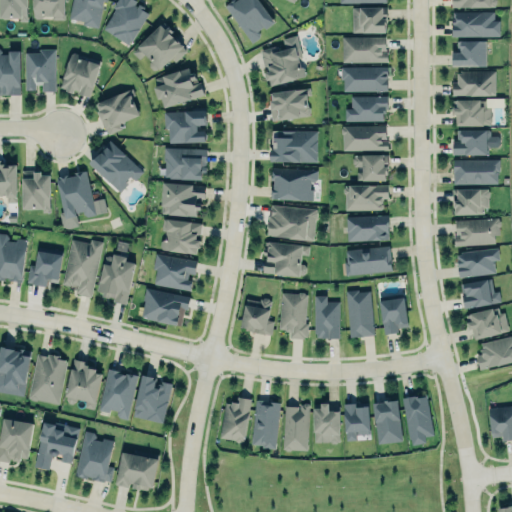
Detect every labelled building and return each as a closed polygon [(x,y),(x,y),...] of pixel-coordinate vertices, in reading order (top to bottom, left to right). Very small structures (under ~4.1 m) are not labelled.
[(0,0),(0,15),(1,16),(2,17),(7,18),(9,16),(18,15),(19,20),(26,20),(26,5),(27,5),(27,0),(0,0)] [(63,18),(63,0),(33,0),(33,14),(35,17),(63,18)] [(71,0),(69,18),(83,21),(82,25),(99,28),(104,0),(71,0)] [(115,7),(112,5),(115,0),(134,0),(133,2),(136,4),(138,1),(151,9),(131,40),(129,39),(126,43),(102,27),(115,7)] [(223,4),(228,0),(261,0),(275,21),(267,27),(262,23),(257,29),(262,37),(250,45),(223,4)] [(386,7),(351,7),(351,32),(386,32),(386,7)] [(450,35),(499,35),(499,18),(493,18),(493,10),(452,10),(453,22),(450,22),(450,35)] [(135,44),(160,22),(183,48),(157,70),(135,44)] [(385,34),(341,35),(341,61),(387,60),(387,50),(385,50),(385,34)] [(485,39),(485,64),(451,64),(451,49),(456,49),(456,39),(485,39)] [(260,48),(274,44),(275,49),(295,44),(295,45),(298,44),(301,56),(298,57),(300,64),(303,65),(304,67),(305,70),(304,74),(270,82),(268,76),(266,77),(264,69),(261,55),(261,54),(260,48)] [(24,51),(38,51),(38,47),(54,47),(55,89),(47,88),(40,89),(40,83),(34,83),(34,88),(24,88),(24,51)] [(0,93),(20,93),(19,48),(8,48),(8,53),(0,53),(0,93)] [(87,94),(91,84),(92,84),(99,62),(87,58),(87,59),(78,56),(79,54),(78,53),(73,51),(70,52),(62,75),(63,75),(60,84),(66,86),(65,88),(71,90),(73,86),(78,88),(77,91),(87,94)] [(202,95),(193,66),(161,75),(164,83),(153,86),(157,100),(161,98),(163,107),(202,95)] [(387,67),(342,66),(341,90),(387,91),(387,67)] [(494,70),(456,71),(456,81),(451,81),(451,95),(495,95),(494,70)] [(270,119),(309,114),(309,111),(310,110),(310,105),(308,104),(307,94),(310,94),(309,84),(268,89),(270,119)] [(103,128),(105,127),(107,133),(121,127),(118,121),(138,113),(131,95),(135,94),(131,86),(97,100),(98,101),(95,102),(97,108),(96,108),(99,115),(98,116),(103,128)] [(350,94),(388,93),(388,107),(385,107),(385,112),(383,112),(383,120),(344,120),(343,106),(350,106),(350,94)] [(488,100),(453,99),(452,125),(488,125),(488,100)] [(163,110),(164,127),(167,127),(168,142),(205,140),(204,128),(196,128),(196,122),(205,122),(204,108),(163,110)] [(385,123),(342,124),(342,125),(340,126),(340,131),(342,132),(342,148),(387,148),(387,139),(381,139),(381,136),(385,136),(385,123)] [(498,146),(498,136),(490,136),(489,128),(453,130),(454,155),(487,154),(487,147),(498,146)] [(316,130),(270,130),(270,161),(316,162),(316,130)] [(109,139),(142,170),(134,179),(129,175),(125,180),(128,183),(119,191),(88,160),(92,155),(93,156),(109,139)] [(163,178),(205,179),(205,148),(164,147),(163,178)] [(385,177),(356,178),(356,170),(362,170),(362,164),(354,164),(354,162),(351,161),(351,157),(353,155),(353,152),(387,152),(387,160),(384,160),(384,163),(387,163),(387,171),(385,171),(385,177)] [(15,164),(2,164),(2,159),(0,159),(0,194),(5,194),(6,202),(16,202),(15,164)] [(452,159),(453,184),(498,183),(498,159),(452,159)] [(270,196),(312,199),(313,188),(309,188),(310,180),(313,180),(316,177),(317,169),(271,166),(271,172),(270,178),(273,178),(273,183),(273,184),(273,187),(270,186),(270,196)] [(56,174),(66,211),(59,213),(63,228),(79,223),(76,213),(81,212),(83,220),(110,213),(105,194),(91,198),(83,167),(56,174)] [(50,171),(21,172),(21,210),(50,209),(50,171)] [(204,185),(162,183),(161,214),(196,216),(196,209),(202,209),(204,185)] [(344,210),(382,209),(382,198),(387,198),(387,184),(343,185),(344,210)] [(454,212),(483,212),(483,206),(487,206),(487,196),(489,195),(489,190),(487,189),(487,187),(479,187),(479,186),(456,186),(456,187),(452,187),(452,200),(453,200),(453,204),(454,204),(454,212)] [(312,238),(315,217),(316,216),(316,210),(315,209),(315,207),(271,203),(271,208),(270,208),(270,214),(268,214),(268,220),(267,220),(266,226),(267,226),(266,234),(275,234),(276,235),(288,235),(289,236),(304,237),(305,238),(312,238)] [(387,214),(345,216),(346,241),(388,239),(387,214)] [(161,248),(196,252),(197,246),(200,247),(201,237),(200,237),(201,222),(191,220),(191,219),(166,216),(166,217),(162,217),(161,229),(165,229),(164,238),(162,238),(160,240),(159,245),(161,248)] [(453,235),(454,245),(495,242),(494,233),(499,233),(498,226),(499,224),(498,220),(497,218),(497,216),(454,219),(455,234),(453,235)] [(0,230),(5,231),(4,236),(26,239),(21,283),(0,280),(0,230)] [(90,296),(102,240),(90,237),(89,242),(71,238),(61,282),(76,285),(75,291),(77,291),(77,293),(90,296)] [(262,270),(263,258),(266,259),(267,253),(264,253),(265,241),(268,241),(268,240),(309,244),(308,254),(301,253),(300,263),(303,263),(305,266),(304,271),(302,274),(262,270)] [(346,249),(389,244),(392,270),(345,274),(343,261),(347,261),(346,249)] [(494,271),(458,276),(455,251),(497,246),(499,258),(492,259),(494,271)] [(26,283),(47,286),(47,281),(58,282),(61,253),(36,250),(34,264),(28,263),(26,283)] [(154,251),(196,259),(194,273),(187,271),(186,278),(191,279),(189,289),(153,283),(156,268),(151,267),(154,251)] [(103,260),(95,296),(126,302),(134,262),(126,261),(127,256),(112,253),(110,262),(103,260)] [(463,307),(499,300),(497,290),(492,291),(490,277),(486,278),(486,277),(462,281),(462,282),(459,282),(463,307)] [(145,286),(189,295),(187,309),(184,308),(180,324),(145,317),(145,316),(141,314),(144,299),(142,299),(145,286)] [(348,336),(372,335),(370,289),(346,291),(348,336)] [(281,291),(297,292),(298,291),(303,291),(304,293),(306,293),(304,322),(307,322),(306,335),(303,335),(303,337),(289,336),(289,329),(285,329),(285,327),(278,327),(281,291)] [(379,298),(403,294),(407,320),(407,324),(398,326),(396,322),(397,330),(390,330),(384,332),(379,298)] [(338,301),(326,301),(326,295),(313,295),(313,338),(338,338),(338,301)] [(240,324),(246,297),(259,300),(260,297),(261,297),(262,296),(267,297),(268,299),(271,299),(267,319),(273,320),(270,333),(246,327),(245,325),(240,324)] [(496,305),(498,313),(503,312),(507,330),(473,338),(470,326),(467,327),(465,320),(467,319),(466,313),(496,305)] [(480,342),(509,334),(510,339),(511,339),(511,342),(511,359),(478,367),(475,354),(481,352),(480,349),(479,350),(479,347),(482,347),(480,342)] [(0,343),(0,387),(24,392),(32,349),(0,343)] [(67,359),(58,403),(27,396),(36,352),(46,354),(47,352),(58,354),(58,357),(67,359)] [(93,409),(101,371),(86,368),(88,362),(73,358),(64,399),(84,403),(83,406),(93,409)] [(96,409),(107,412),(109,409),(114,410),(114,415),(126,419),(137,372),(106,363),(96,409)] [(141,372),(147,373),(153,375),(152,377),(155,377),(153,385),(159,386),(161,379),(171,382),(162,421),(132,415),(133,406),(141,372)] [(401,398),(409,445),(425,442),(424,436),(433,435),(426,394),(401,398)] [(218,436),(224,401),(230,402),(231,399),(237,400),(237,395),(251,397),(243,440),(218,436)] [(256,398),(279,401),(274,448),(261,446),(262,443),(251,442),(256,398)] [(375,442),(400,441),(399,400),(374,401),(375,442)] [(343,402),(358,401),(359,405),(363,404),(363,403),(368,403),(369,428),(369,429),(369,432),(355,433),(355,438),(346,439),(343,402)] [(284,405),(297,406),(297,411),(299,411),(299,404),(302,404),(304,403),(307,403),(309,405),(309,406),(308,407),(306,449),(292,449),(289,450),(285,450),(283,449),(282,449),(284,405)] [(313,405),(313,442),(339,442),(338,404),(313,405)] [(487,407),(511,404),(511,438),(501,439),(501,434),(490,435),(487,407)] [(29,466),(41,414),(80,423),(71,463),(60,460),(61,454),(52,452),(48,470),(29,466)] [(0,416),(32,420),(22,465),(0,465),(0,416)] [(83,429),(73,474),(103,480),(104,479),(109,480),(113,465),(107,464),(112,439),(101,436),(101,439),(94,437),(95,434),(93,431),(83,429)] [(121,448),(115,483),(146,488),(146,486),(152,485),(158,455),(121,448)]
